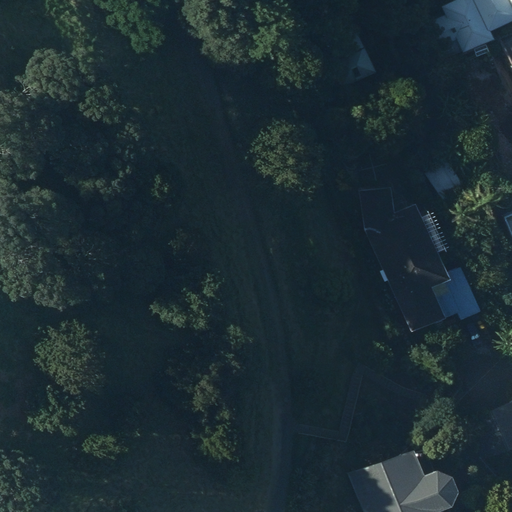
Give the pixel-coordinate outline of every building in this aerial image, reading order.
[(511,0),(460,0),(445,7),(449,17),(434,24),(446,50),(461,43),(465,53),(497,39),(495,33),(511,25),(511,0)] [(318,24),(344,89),(383,73),(376,55),(384,51),(370,16),(360,20),(356,9),(318,24)] [(511,32),(496,40),(511,75),(511,32)] [(471,189),(452,161),(429,176),(449,204),(471,189)] [(353,188),(358,225),(406,331),(450,311),(454,320),(476,310),(455,264),(435,273),(426,253),(436,248),(419,210),(405,216),(400,205),(382,213),(379,185),(353,188)] [(511,211),(493,220),(511,261),(511,197),(511,198),(511,200),(511,211)] [(484,463),(511,448),(511,405),(510,401),(487,412),(464,424),(484,463)] [(439,511),(435,500),(439,490),(432,476),(426,472),(415,446),(400,452),(399,451),(345,472),(358,511),(439,511)]
